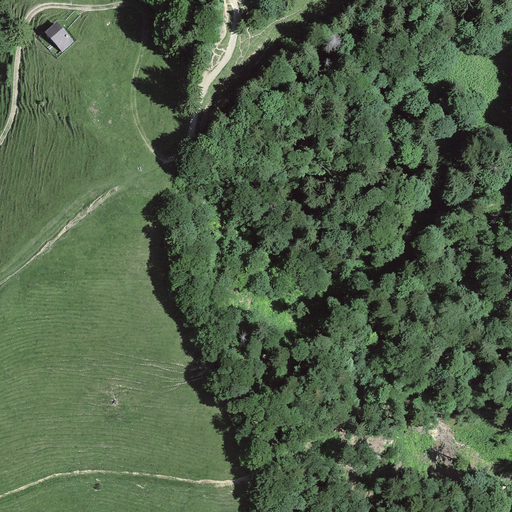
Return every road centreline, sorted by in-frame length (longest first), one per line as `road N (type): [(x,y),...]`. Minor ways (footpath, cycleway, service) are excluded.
road 1 (track): [(171,160),(150,148),(134,113),(146,14),(131,1),(33,11),(18,47),(14,117),(0,143)]
road 2 (track): [(229,0),(236,39),(194,137),(171,160)]
